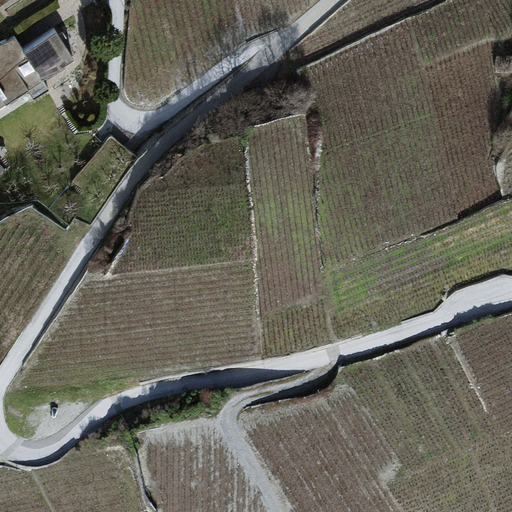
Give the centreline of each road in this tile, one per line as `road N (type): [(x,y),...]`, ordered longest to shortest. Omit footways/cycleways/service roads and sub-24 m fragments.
road 1 (unclassified): [(0,442),(36,452),(59,443),(103,403),(157,383),(335,354),(511,292)]
road 2 (unclassified): [(329,0),(166,141),(91,237),(0,382)]
